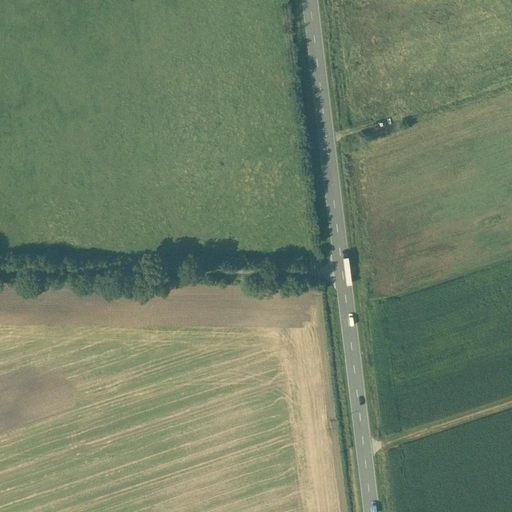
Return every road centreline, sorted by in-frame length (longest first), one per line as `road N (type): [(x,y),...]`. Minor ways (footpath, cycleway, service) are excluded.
road 1 (unclassified): [(341,270),(0,267)]
road 2 (secondary): [(309,0),(341,270)]
road 3 (secondary): [(341,270),(371,511)]
road 4 (track): [(364,450),(511,401)]
